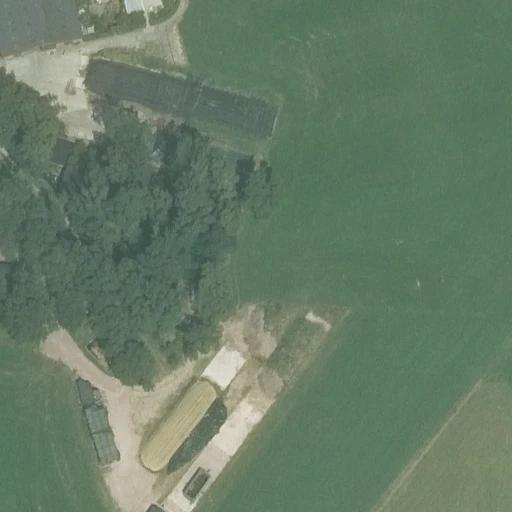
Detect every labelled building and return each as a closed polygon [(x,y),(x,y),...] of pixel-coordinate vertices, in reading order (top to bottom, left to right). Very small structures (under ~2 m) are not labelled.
[(0,0),(0,49),(3,62),(81,43),(71,0),(0,0)] [(136,100),(141,77),(105,69),(99,91),(136,100)] [(71,172),(76,149),(49,141),(43,165),(71,172)] [(0,306),(21,308),(22,274),(0,272),(0,306)] [(197,388),(170,425),(189,439),(216,402),(197,388)]
